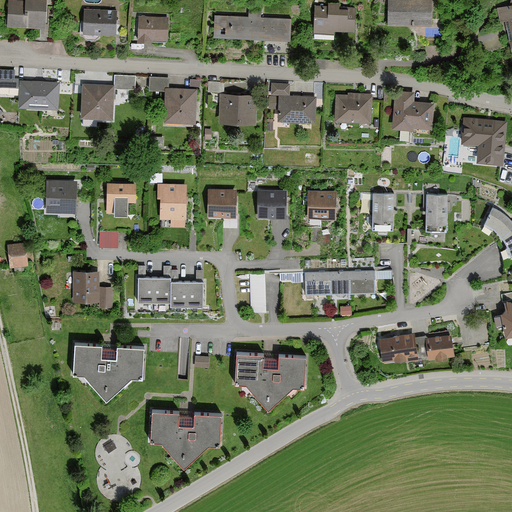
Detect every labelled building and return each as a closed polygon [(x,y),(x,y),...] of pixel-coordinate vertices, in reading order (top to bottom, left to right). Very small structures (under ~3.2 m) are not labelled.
[(20,0),(20,1),(4,1),(4,26),(42,26),(42,0),(20,0)] [(381,0),(381,23),(424,23),(424,0),(381,0)] [(511,1),(490,7),(494,22),(500,20),(509,56),(511,54),(511,1)] [(308,5),(308,33),(329,33),(329,30),(349,30),(349,7),(332,7),(332,2),(321,2),(321,5),(308,5)] [(113,11),(81,9),(80,34),(112,35),(113,11)] [(166,17),(134,17),(134,40),(165,41),(166,17)] [(287,18),(205,17),(205,39),(287,40),(287,18)] [(350,49),(308,48),(308,59),(349,60),(350,49)] [(0,90),(18,91),(17,107),(58,108),(59,82),(14,80),(14,72),(0,71),(0,90)] [(112,87),(81,86),(80,119),(113,121),(114,90),(134,91),(135,78),(113,77),(112,87)] [(146,90),(163,92),(161,121),(193,123),(196,90),(167,88),(167,79),(147,77),(146,90)] [(269,96),(278,96),(276,120),(312,123),(314,98),(287,96),(288,84),(270,82),(269,96)] [(413,94),(393,92),(390,129),(413,131),(413,129),(429,130),(431,105),(412,103),(413,94)] [(345,95),(334,95),(334,122),(369,123),(370,94),(345,93),(345,95)] [(254,96),(218,96),(218,124),(254,124),(254,96)] [(504,122),(462,120),(461,140),(476,141),(474,163),(501,164),(504,122)] [(76,182),(45,182),(45,213),(75,214),(76,182)] [(135,185),(106,184),(105,215),(127,215),(127,205),(135,205),(135,185)] [(185,186),(155,185),(155,199),(158,200),(158,220),(170,221),(169,228),(184,228),(185,186)] [(236,191),(207,191),(207,218),(235,218),(236,191)] [(286,191),(257,192),(257,219),(286,219),(286,191)] [(336,193),(306,193),(306,220),(336,220),(336,193)] [(392,195),(371,194),(369,228),(390,230),(392,195)] [(446,197),(426,195),(424,230),(444,231),(446,197)] [(511,224),(504,217),(492,208),(483,224),(492,231),(499,237),(506,248),(510,259),(511,258),(511,224)] [(116,233),(101,232),(101,244),(116,244),(116,233)] [(27,268),(24,243),(5,246),(8,270),(27,268)] [(374,270),(304,273),(305,296),(374,293),(374,270)] [(98,273),(72,272),(71,303),(98,304),(98,308),(110,309),(111,289),(98,289),(98,273)] [(267,314),(265,275),(249,276),(251,314),(267,314)] [(170,276),(139,276),(139,299),(171,299),(171,303),(202,303),(202,280),(170,280),(170,276)] [(511,293),(503,295),(504,302),(511,300),(511,293)] [(511,300),(504,302),(506,312),(499,313),(500,324),(503,338),(511,336),(511,300)] [(499,313),(491,314),(492,325),(500,324),(499,313)] [(412,334),(378,341),(383,363),(393,361),(394,364),(405,362),(405,364),(417,361),(412,334)] [(451,336),(424,341),(428,362),(455,357),(451,336)] [(142,372),(144,347),(116,346),(115,362),(97,361),(98,344),(71,343),(70,364),(75,370),(74,379),(83,379),(104,403),(130,379),(143,379),(142,372)] [(300,383),(305,380),(306,357),(278,356),(278,372),(259,371),(260,354),(233,353),(232,374),(237,380),(236,389),(246,389),(266,413),(289,393),(299,394),(300,383)] [(209,357),(196,356),(195,367),(209,368),(209,357)] [(220,444),(222,416),(194,415),(193,431),(175,430),(176,413),(149,412),(148,433),(153,439),(152,448),(161,448),(182,472),(204,452),(209,444),(220,444)]
